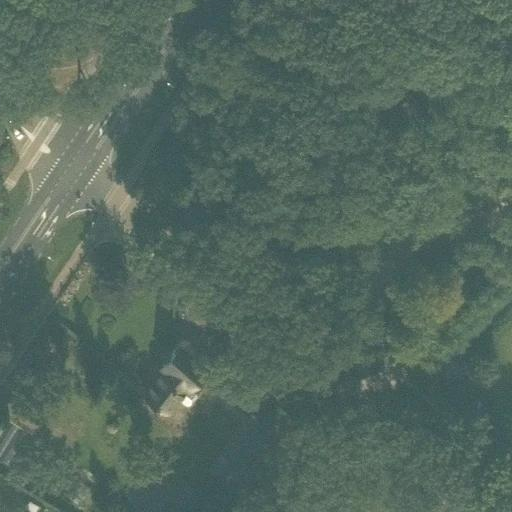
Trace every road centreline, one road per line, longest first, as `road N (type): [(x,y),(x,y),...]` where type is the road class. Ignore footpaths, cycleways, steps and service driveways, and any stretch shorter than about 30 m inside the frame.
road 1 (unclassified): [(511,510),(74,174)]
road 2 (track): [(511,207),(285,511)]
road 3 (primary): [(74,174),(190,0)]
road 4 (primary): [(0,284),(74,174)]
